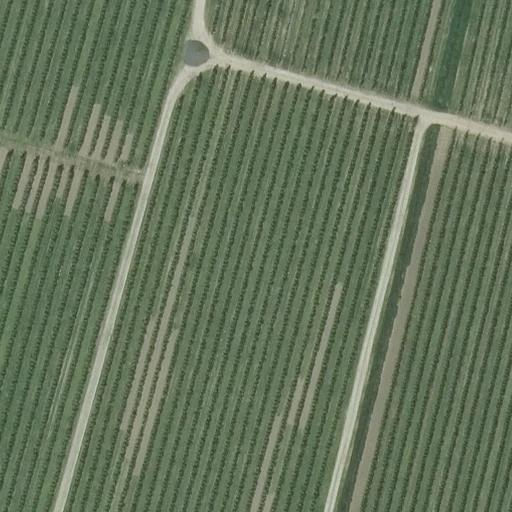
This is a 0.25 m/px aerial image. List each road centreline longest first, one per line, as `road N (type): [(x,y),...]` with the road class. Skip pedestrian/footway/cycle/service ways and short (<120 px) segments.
road 1 (track): [(188,51),(59,511)]
road 2 (track): [(324,511),(423,113)]
road 3 (track): [(511,135),(188,51),(202,0)]
